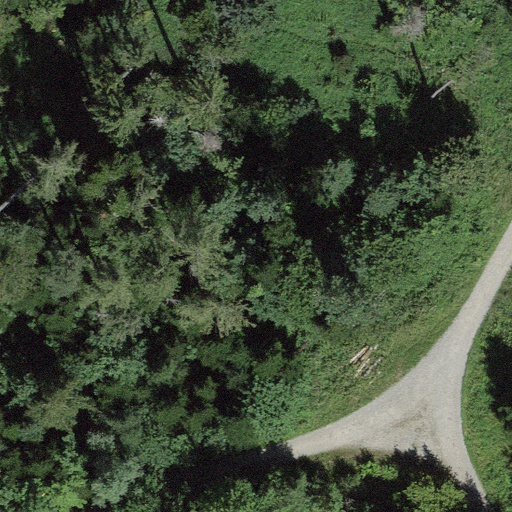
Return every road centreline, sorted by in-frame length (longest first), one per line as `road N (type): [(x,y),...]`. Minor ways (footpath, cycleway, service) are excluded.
road 1 (track): [(115,511),(431,410)]
road 2 (track): [(511,251),(431,410),(483,511)]
